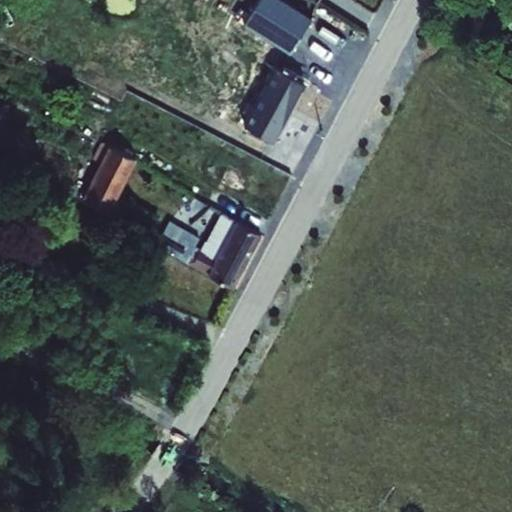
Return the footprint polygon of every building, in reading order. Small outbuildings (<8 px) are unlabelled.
[(190,0),(172,0),(159,28),(178,38),(169,55),(194,68),(221,14),(196,1),(195,3),(190,0)] [(235,88),(227,102),(253,117),(237,148),(247,153),(291,175),(317,128),(235,88)] [(156,110),(138,147),(202,180),(221,143),(156,110)] [(100,164),(82,199),(109,213),(136,159),(101,142),(92,159),(100,164)] [(132,201),(121,220),(146,235),(158,215),(132,201)] [(170,221),(155,246),(207,274),(233,288),(261,235),(236,221),(221,212),(206,242),(204,241),(200,249),(195,246),(199,239),(170,221)]
